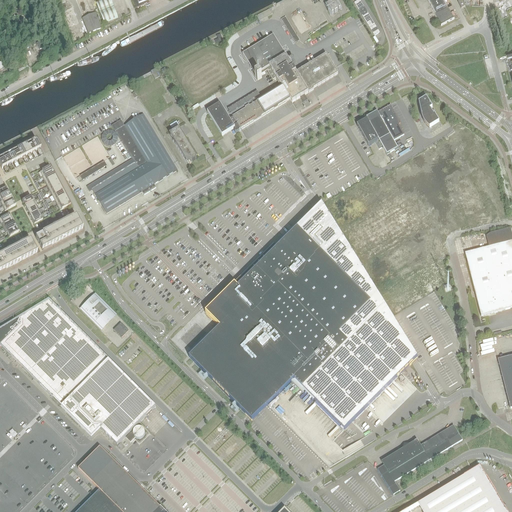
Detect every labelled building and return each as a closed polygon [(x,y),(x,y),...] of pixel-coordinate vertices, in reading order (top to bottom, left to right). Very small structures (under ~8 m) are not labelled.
[(100,0),(97,1),(104,23),(118,18),(112,0),(100,0)] [(359,0),(358,0),(354,3),(374,36),(380,33),(359,0)] [(427,0),(441,26),(454,19),(453,19),(443,0),(427,0)] [(327,7),(329,11),(332,15),(341,10),(335,1),(327,7)] [(272,14),(269,9),(256,16),(259,21),(272,14)] [(83,18),(89,34),(103,28),(96,12),(83,18)] [(292,17),(300,33),(309,29),(301,12),(292,17)] [(281,20),(293,39),(297,36),(285,17),(281,20)] [(223,41),(221,35),(216,36),(218,39),(214,41),(216,45),(223,41)] [(288,60),(286,56),(273,36),(243,54),(255,75),(256,75),(257,75),(255,77),(257,81),(262,78),(259,73),(267,68),(274,80),(277,79),(282,88),(262,100),(257,92),(228,110),(233,118),(229,120),(220,105),(207,113),(222,136),(234,129),(235,130),(234,131),(234,132),(235,133),(236,133),(237,133),(241,130),(241,131),(241,130),(254,123),(290,100),(292,103),(302,97),(338,75),(327,57),(326,56),(326,55),(296,73),(290,63),(293,61),(294,61),(294,60),(294,59),(293,59),(292,58),(292,59),(288,60)] [(151,71),(155,79),(159,77),(155,69),(151,71)] [(427,127),(428,128),(429,128),(438,123),(439,122),(431,109),(432,108),(426,98),(418,103),(421,115),(422,117),(422,118),(422,120),(423,121),(424,122),(424,123),(425,125),(426,126),(427,127)] [(377,113),(389,135),(393,141),(403,136),(404,135),(400,127),(398,124),(401,123),(396,115),(393,110),(391,106),(377,113)] [(377,112),(366,118),(375,134),(387,156),(398,150),(393,141),(389,135),(377,113),(377,112)] [(92,190),(106,214),(142,192),(144,196),(156,188),(154,185),(177,171),(143,115),(123,127),(115,132),(132,160),(89,186),(87,187),(89,192),(92,190)] [(378,141),(366,121),(367,121),(366,120),(366,121),(357,126),(368,146),(375,143),(378,141)] [(115,132),(120,129),(117,124),(112,127),(115,132)] [(444,187),(462,222),(484,210),(486,214),(496,209),(480,176),(482,175),(478,167),(476,169),(466,150),(477,144),(468,128),(450,137),(449,134),(425,147),(431,160),(452,149),(456,157),(434,168),(444,188),(444,187)] [(197,159),(179,129),(169,135),(187,164),(189,163),(190,165),(190,163),(197,159)] [(112,132),(107,131),(104,133),(101,137),(101,141),(103,145),(107,147),(111,148),(114,146),(117,142),(117,138),(116,134),(112,132)] [(40,148),(35,139),(31,142),(35,151),(40,148)] [(35,151),(31,142),(26,144),(31,153),(35,151)] [(31,153),(26,144),(21,147),(26,156),(31,153)] [(26,156),(21,147),(16,149),(21,158),(26,156)] [(21,158),(16,149),(11,152),(16,161),(21,158)] [(16,161),(11,152),(6,154),(11,163),(16,161)] [(11,163),(6,154),(1,157),(6,166),(11,163)] [(103,163),(80,178),(82,183),(106,168),(103,163)] [(42,177),(52,172),(50,167),(39,172),(42,177)] [(44,182),(55,177),(52,172),(42,177),(44,182)] [(47,187),(57,181),(55,177),(44,182),(47,187)] [(49,192),(60,186),(57,181),(47,187),(49,192)] [(369,184),(355,192),(357,196),(352,198),(355,204),(379,191),(376,184),(370,187),(369,184)] [(52,197),(62,191),(60,186),(49,192),(52,197)] [(0,196),(8,193),(6,188),(0,190),(0,196)] [(65,196),(62,191),(52,197),(54,201),(65,196)] [(85,196),(82,191),(76,194),(79,200),(85,196)] [(10,197),(8,193),(0,196),(0,200),(1,202),(10,197)] [(22,201),(24,206),(35,201),(32,196),(22,201)] [(67,201),(65,196),(54,201),(57,206),(67,201)] [(0,202),(2,207),(13,201),(10,197),(1,202),(0,202)] [(15,206),(13,201),(2,207),(5,212),(15,206)] [(24,206),(27,211),(36,206),(37,205),(35,201),(24,206)] [(70,206),(67,201),(57,206),(59,211),(70,206)] [(244,276),(231,288),(224,295),(205,314),(219,328),(189,358),(252,421),(254,419),(265,408),(268,405),(288,385),(293,380),(338,425),(343,431),(345,433),(352,426),(362,415),(374,403),(385,392),(396,380),(414,361),(417,359),(397,327),(321,204),(318,207),(277,249),(274,246),(244,276)] [(36,206),(27,211),(29,215),(38,211),(39,210),(36,206)] [(29,215),(32,220),(40,215),(38,211),(29,215)] [(0,218),(0,223),(0,224),(11,219),(9,214),(0,218)] [(42,220),(40,215),(32,220),(34,224),(42,220)] [(72,225),(39,242),(43,250),(83,228),(76,215),(69,219),(72,225)] [(14,223),(11,219),(0,224),(3,229),(14,223)] [(5,234),(6,233),(16,228),(14,223),(3,229),(5,234)] [(18,233),(16,228),(6,233),(9,238),(18,233)] [(465,254),(476,297),(481,317),(511,308),(511,236),(510,229),(491,234),(486,236),(489,247),(465,254)] [(37,253),(33,246),(32,245),(30,240),(23,244),(24,245),(25,248),(11,256),(0,261),(0,271),(6,268),(6,269),(37,253)] [(114,317),(94,298),(83,309),(102,328),(114,317)] [(17,320),(21,324),(0,345),(0,346),(31,377),(78,330),(49,301),(17,320)] [(0,330),(0,345),(21,324),(17,320),(0,330)] [(121,339),(129,332),(121,324),(114,331),(121,339)] [(31,377),(62,408),(109,360),(78,330),(31,377)] [(511,356),(498,360),(510,409),(511,408),(511,356)] [(155,407),(109,360),(62,408),(91,437),(100,429),(117,446),(155,407)] [(462,441),(453,426),(420,447),(417,441),(410,445),(404,444),(402,450),(382,463),(384,466),(377,470),(393,496),(400,492),(394,483),(421,466),(423,470),(443,458),(440,454),(462,441)] [(133,433),(133,434),(133,435),(133,436),(134,436),(134,437),(135,438),(136,438),(137,439),(138,439),(139,439),(140,439),(141,439),(142,438),(143,438),(143,437),(144,437),(144,436),(144,435),(145,435),(145,434),(145,433),(145,432),(145,431),(144,431),(144,430),(143,429),(142,428),(141,428),(140,427),(139,427),(138,427),(137,428),(136,428),(135,429),(134,430),(133,431),(133,432),(133,433)] [(130,443),(135,438),(134,437),(134,436),(133,436),(133,435),(133,434),(133,433),(131,433),(126,438),(130,443)] [(156,511),(160,508),(100,448),(78,470),(99,491),(78,511),(156,511)] [(499,511),(474,471),(417,505),(416,506),(405,511),(499,511)]
